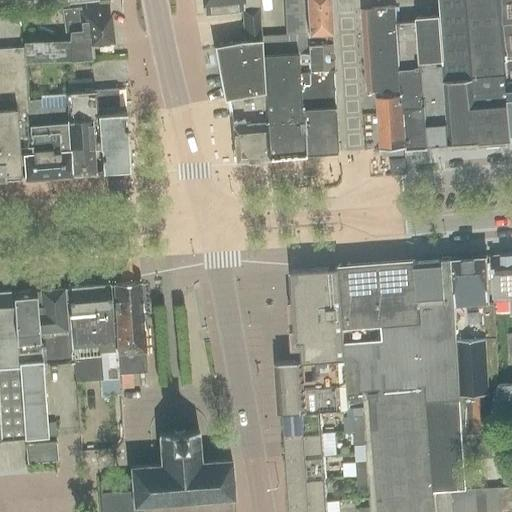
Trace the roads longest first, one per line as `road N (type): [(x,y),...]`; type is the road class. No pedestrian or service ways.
road 1 (tertiary): [(262,511),(209,218)]
road 2 (tertiary): [(209,218),(155,0)]
road 3 (residential): [(359,199),(346,0)]
road 4 (residential): [(511,177),(402,183),(359,199)]
road 5 (residential): [(360,216),(403,226),(511,218)]
road 6 (residential): [(344,209),(209,218)]
